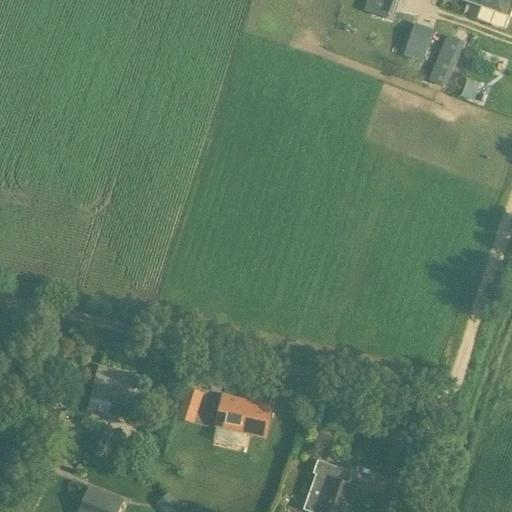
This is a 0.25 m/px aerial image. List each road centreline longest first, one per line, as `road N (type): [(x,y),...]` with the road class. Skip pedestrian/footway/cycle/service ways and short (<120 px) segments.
road 1 (track): [(0,298),(442,400)]
road 2 (track): [(442,400),(511,207)]
